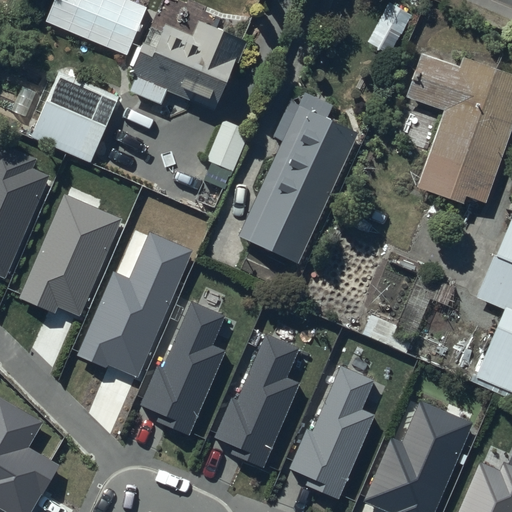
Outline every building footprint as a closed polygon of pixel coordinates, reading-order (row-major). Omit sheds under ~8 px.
[(146,9),(123,0),(55,0),(46,23),(127,57),(146,9)] [(250,43),(199,23),(193,39),(165,28),(163,34),(148,28),(129,77),(215,112),(234,65),(240,67),(250,43)] [(511,130),(511,77),(462,60),(459,69),(422,56),(407,100),(443,113),(416,190),(462,207),(466,198),(485,205),(511,130)] [(121,100),(58,74),(31,141),(94,166),(121,100)] [(298,107),(239,240),(299,267),(359,135),(298,107)] [(210,165),(204,180),(218,186),(225,169),(232,172),(249,134),(224,123),(206,164),(210,165)] [(37,159),(0,143),(0,274),(6,278),(50,175),(33,168),(37,159)] [(121,219),(64,194),(19,299),(54,314),(57,307),(79,316),(121,219)] [(511,217),(495,256),(494,256),(476,298),(505,310),(476,379),(511,394),(511,217)] [(129,279),(113,271),(75,356),(106,370),(108,365),(136,377),(193,250),(150,231),(129,279)] [(225,316),(191,302),(163,367),(157,365),(140,405),(160,413),(156,421),(189,435),(226,350),(212,345),(225,316)] [(370,316),(361,336),(405,355),(414,335),(370,316)] [(300,348),(266,334),(238,400),(232,397),(215,437),(235,446),(231,454),(264,468),(301,383),(287,377),(300,348)] [(374,381),(341,367),(312,432),(307,430),(290,470),(309,478),(306,487),(338,501),(375,416),(362,410),(374,381)] [(42,421),(0,396),(0,508),(6,511),(32,511),(60,465),(27,446),(42,421)] [(434,511),(472,423),(419,401),(402,441),(391,436),(364,501),(389,511),(434,511)] [(500,470),(480,461),(458,511),(511,511),(511,463),(504,460),(500,470)]
